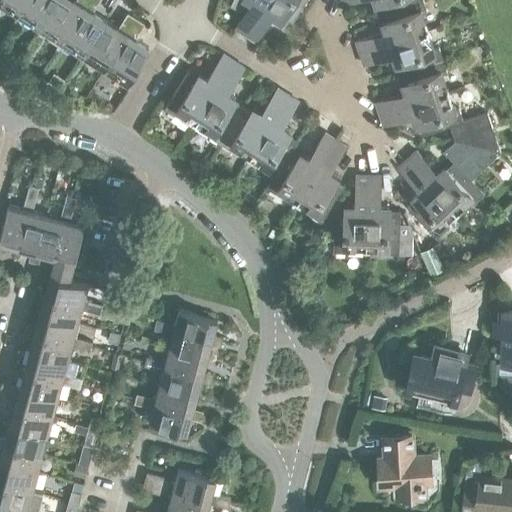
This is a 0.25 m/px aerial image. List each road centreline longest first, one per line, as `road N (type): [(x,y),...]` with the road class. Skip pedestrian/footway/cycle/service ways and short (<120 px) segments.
road 1 (residential): [(279,310),(254,246),(163,170),(115,143)]
road 2 (residential): [(314,360),(511,249)]
road 3 (residential): [(279,310),(252,409),(287,506)]
road 4 (residential): [(343,95),(327,104),(190,28)]
road 5 (residential): [(287,506),(316,391),(314,360)]
road 6 (residential): [(115,143),(190,28)]
